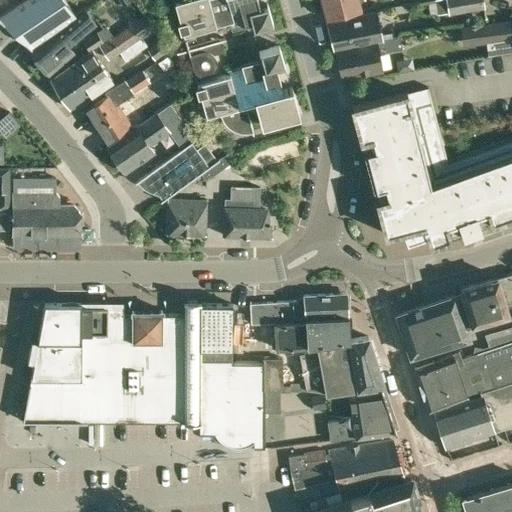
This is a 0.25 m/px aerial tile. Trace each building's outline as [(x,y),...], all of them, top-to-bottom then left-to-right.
[(75,16),(64,0),(22,0),(0,15),(0,19),(29,47),(75,16)] [(180,31),(182,30),(184,34),(216,25),(216,24),(229,20),(231,30),(252,24),(253,29),(273,24),(267,4),(259,6),(257,0),(179,0),(174,1),(180,21),(177,22),(180,31)] [(321,0),(327,19),(361,9),(358,0),(321,0)] [(439,0),(438,0),(440,13),(448,11),(448,13),(484,7),(482,0),(439,0)] [(141,37),(155,27),(145,13),(111,37),(110,36),(98,44),(99,45),(108,59),(120,52),(125,60),(146,45),(141,37)] [(383,40),(383,39),(377,13),(329,23),(335,49),(383,40)] [(67,44),(84,30),(73,18),(56,33),(55,32),(30,54),(48,74),(73,52),(67,44)] [(462,46),(489,43),(511,39),(511,18),(459,26),(462,46)] [(98,44),(110,36),(104,27),(82,41),(88,51),(91,50),(99,45),(98,44)] [(219,39),(218,36),(196,42),(195,37),(176,42),(178,50),(176,51),(176,53),(181,51),(184,60),(190,58),(191,63),(192,66),(193,68),(194,70),(196,72),(198,74),(201,75),(203,75),(206,75),(208,75),(211,73),(213,72),(215,70),(216,68),(217,66),(217,64),(217,62),(217,60),(216,57),(214,55),(213,54),(222,51),(219,41),(225,39),(224,37),(219,39)] [(383,40),(335,49),(341,79),(383,71),(378,47),(384,46),(385,51),(401,48),(399,37),(399,36),(383,39),(383,40)] [(147,49),(155,59),(170,48),(163,38),(147,49)] [(198,85),(195,86),(197,95),(201,94),(206,115),(220,111),(221,113),(222,116),(223,118),(225,120),(227,123),(229,124),(232,126),(234,128),(237,129),(240,129),(243,129),(246,129),(249,129),(251,129),(252,131),(253,131),(245,100),(254,97),(261,124),(299,113),(292,87),(282,89),(276,66),(284,64),(278,45),(259,51),(261,58),(241,64),(242,67),(229,71),(230,73),(197,82),(198,85)] [(91,50),(88,51),(89,52),(50,79),(70,108),(111,80),(91,50)] [(150,82),(141,70),(125,80),(124,79),(104,92),(106,95),(86,108),(107,141),(131,125),(117,104),(134,93),(133,92),(150,82)] [(511,139),(447,162),(443,145),(428,86),(352,106),(385,233),(402,229),(406,240),(427,233),(431,243),(511,213),(511,139)] [(125,172),(154,152),(149,145),(169,131),(156,113),(107,147),(125,172)] [(196,148),(194,145),(191,142),(193,140),(192,139),(134,182),(135,182),(137,181),(141,185),(143,187),(148,190),(158,203),(161,201),(200,172),(205,180),(234,160),(228,151),(218,158),(216,159),(204,142),(196,148)] [(0,208),(10,209),(10,167),(0,166),(0,208)] [(21,174),(21,188),(64,188),(64,174),(21,174)] [(231,186),(231,197),(224,197),(223,234),(271,236),(266,208),(258,208),(259,187),(231,186)] [(80,234),(80,213),(74,205),(59,205),(59,197),(55,193),(13,193),(13,233),(80,234)] [(204,233),(205,201),(173,200),(166,203),(165,208),(164,232),(204,233)] [(458,294),(468,324),(471,324),(508,313),(505,304),(511,301),(511,273),(497,277),(460,287),(462,294),(458,294)] [(306,316),(347,314),(346,293),(303,295),(303,299),(250,302),(251,323),(273,322),(306,320),(306,316)] [(468,324),(458,294),(455,295),(454,294),(400,312),(414,355),(469,337),(465,326),(468,324)] [(263,362),(232,362),(232,303),(201,303),(201,300),(183,300),(183,314),(162,314),(162,309),(131,309),(131,313),(123,313),(123,306),(81,306),(81,302),(44,302),(37,338),(31,337),(27,359),(33,361),(22,421),(199,421),(199,433),(214,433),(215,435),(217,437),(218,439),(220,440),(222,442),(223,443),(225,444),(227,445),(230,446),(232,447),(234,447),(236,447),(239,447),(241,447),(245,446),(247,445),(249,444),(253,442),(253,447),(264,447),(264,412),(264,389),(263,389),(263,362)] [(317,342),(348,338),(347,314),(306,316),(306,320),(273,322),(274,348),(309,346),(309,348),(317,342)] [(486,339),(511,331),(511,315),(481,325),(486,339)] [(305,389),(325,392),(383,383),(368,335),(348,338),(317,342),(309,348),(309,351),(299,353),(304,382),(305,389)] [(479,391),(511,380),(511,340),(461,358),(459,350),(451,353),(452,354),(414,367),(428,409),(479,391)] [(305,389),(304,382),(290,382),(290,384),(282,385),(282,358),(263,358),(263,362),(263,389),(264,389),(265,389),(279,389),(278,390),(290,389),(290,392),(304,392),(305,389)] [(511,380),(479,391),(481,397),(434,412),(446,447),(511,424),(511,380)] [(356,437),(396,431),(381,386),(348,391),(352,413),(342,414),(343,418),(327,421),(330,440),(356,436),(356,437)] [(280,392),(290,392),(290,389),(278,390),(279,389),(265,389),(264,389),(264,412),(280,412),(280,402),(283,402),(283,395),(280,395),(280,392)] [(323,394),(311,397),(313,410),(326,408),(323,394)] [(342,500),(361,494),(360,490),(403,478),(392,440),(328,450),(331,462),(324,464),(322,452),(288,456),(290,470),(298,469),(302,485),(335,475),(342,500)] [(420,511),(410,479),(369,493),(369,492),(361,494),(342,500),(343,501),(308,511),(420,511)] [(511,511),(511,481),(465,496),(465,495),(461,496),(465,511),(511,511)]
